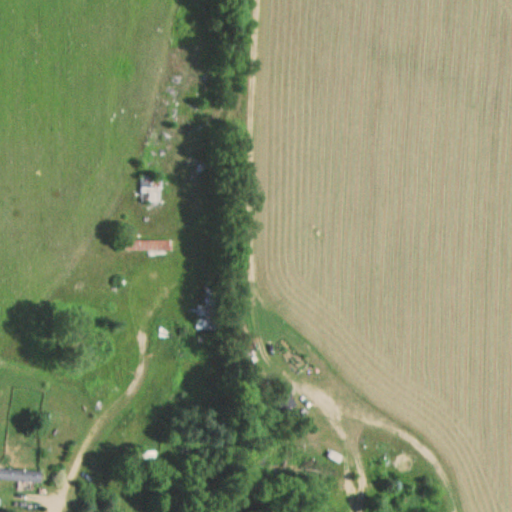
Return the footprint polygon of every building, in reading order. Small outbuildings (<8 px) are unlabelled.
[(139,179),(139,203),(160,203),(160,179),(139,179)] [(169,240),(123,240),(123,250),(169,250),(169,240)] [(194,306),(194,331),(215,331),(215,291),(204,291),(204,306),(194,306)] [(267,393),(279,416),(295,407),(282,385),(267,393)] [(0,482),(39,482),(39,470),(0,470),(0,482)] [(349,511),(376,491),(361,471),(332,494),(346,511),(349,511)]
